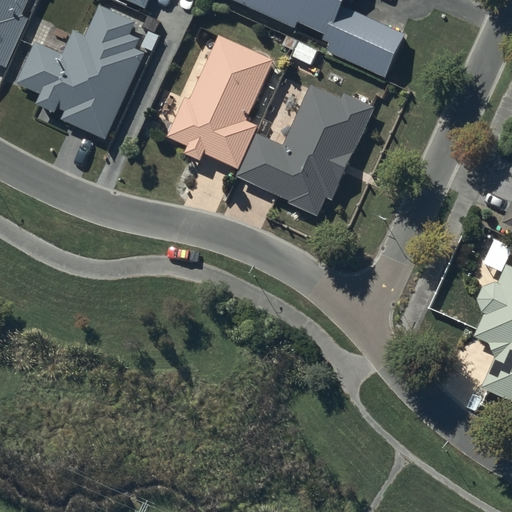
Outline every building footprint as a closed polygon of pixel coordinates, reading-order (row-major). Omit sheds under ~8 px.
[(0,0),(0,67),(11,73),(32,23),(26,20),(34,0),(0,0)] [(122,0),(150,13),(155,0),(122,0)] [(393,84),(413,41),(356,15),(363,0),(228,0),(304,34),(307,27),(334,40),(332,46),(339,49),(335,58),(393,84)] [(42,109),(61,117),(63,112),(70,115),(66,125),(112,144),(148,57),(139,53),(143,44),(134,40),(140,26),(104,11),(91,42),(77,36),(67,58),(39,46),(21,89),(46,99),(42,109)] [(189,158),(204,165),(208,156),(242,172),(262,129),(251,124),(279,66),(223,39),(193,102),(190,100),(171,140),(192,150),(189,158)] [(294,206),(323,220),(332,201),(337,204),(380,111),(348,96),(345,102),(316,88),(288,148),(262,137),(243,179),(295,204),(294,206)] [(511,208),(503,229),(511,233),(511,208)] [(484,395),(511,407),(511,273),(510,272),(501,291),(497,290),(495,290),(494,290),(493,291),(492,291),(491,291),(490,292),(489,292),(488,293),(487,294),(486,294),(485,295),(484,296),(483,297),(483,298),(482,299),(481,300),(481,301),(481,302),(480,303),(480,305),(480,306),(480,307),(480,308),(480,309),(480,311),(480,312),(481,313),(481,314),(482,315),(482,316),(483,317),(484,318),(485,319),(485,320),(486,321),(476,344),(493,352),(497,365),(484,395)]
